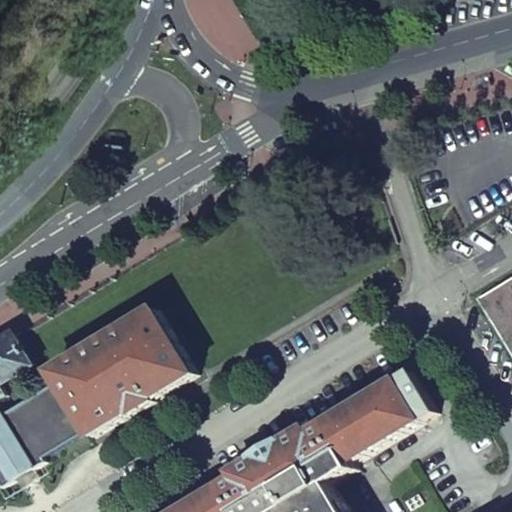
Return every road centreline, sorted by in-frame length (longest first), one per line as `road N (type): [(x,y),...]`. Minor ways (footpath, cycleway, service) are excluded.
road 1 (secondary): [(0,285),(178,173)]
road 2 (secondary): [(311,96),(511,37)]
road 3 (secondary): [(168,0),(183,34),(223,75),(311,96)]
road 4 (secondary): [(178,173),(188,115),(178,94),(143,82),(99,97)]
road 5 (secondary): [(178,173),(311,96)]
road 6 (secondary): [(99,97),(0,211)]
